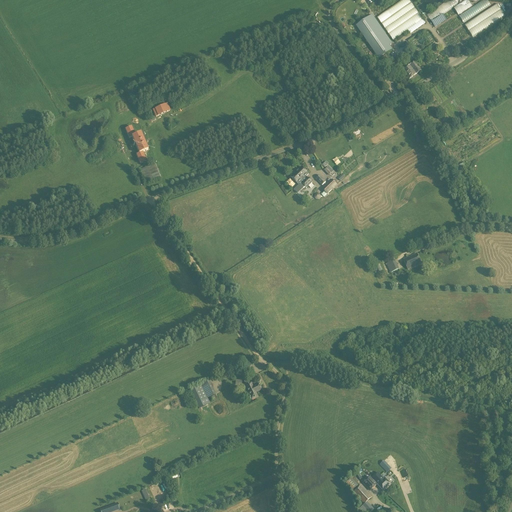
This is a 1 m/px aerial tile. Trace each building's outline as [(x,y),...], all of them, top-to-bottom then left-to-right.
[(408,30),(410,33),(425,24),(410,0),(404,0),(377,17),(392,40),(408,30)] [(454,7),(458,14),(472,6),(468,0),(464,0),(460,3),(458,0),(452,0),(454,2),(451,3),(453,7),(454,7)] [(487,0),(484,0),(459,15),(463,22),(491,6),(487,0)] [(499,4),(465,23),(472,36),(506,17),(499,4)] [(372,15),(356,26),(379,60),(385,66),(391,75),(398,71),(391,61),(392,61),(387,54),(393,50),(384,38),(387,36),(381,28),(372,15)] [(409,80),(421,70),(415,62),(402,71),(409,80)] [(161,110),(152,113),(155,120),(164,116),(161,110)] [(135,127),(128,131),(132,139),(135,138),(141,154),(137,155),(141,164),(148,161),(145,153),(150,150),(143,134),(138,136),(135,127)] [(155,164),(140,170),(146,184),(160,178),(155,164)] [(302,166),(291,177),(299,185),(294,190),(298,194),(305,187),(307,188),(309,187),(309,186),(311,188),(313,186),(312,184),(313,183),(308,178),(307,180),(305,178),(309,174),(302,166)] [(333,172),(328,167),(327,168),(326,168),(324,170),(329,176),(332,173),(333,172)] [(322,186),(326,182),(319,175),(315,179),(322,186)] [(327,195),(337,185),(332,179),(322,189),(327,195)] [(408,270),(422,264),(417,254),(404,260),(408,270)] [(391,273),(399,269),(395,260),(387,264),(391,273)] [(245,385),(244,385),(248,394),(243,397),(246,402),(251,400),(258,397),(255,391),(261,388),(259,383),(253,386),(251,382),(249,383),(248,380),(244,381),(245,385)] [(207,399),(216,395),(210,383),(202,388),(207,399)] [(207,405),(204,400),(207,399),(202,388),(201,386),(196,388),(191,391),(195,399),(194,399),(199,409),(207,405)] [(378,473),(372,478),(377,484),(377,485),(383,492),(391,484),(386,478),(385,479),(378,473)] [(371,491),(377,484),(372,478),(370,477),(364,483),(371,491)] [(352,491),(358,486),(351,479),(346,484),(352,491)] [(364,504),(372,497),(361,486),(353,493),(364,504)] [(100,511),(113,511),(120,510),(117,503),(99,510),(100,511)]
